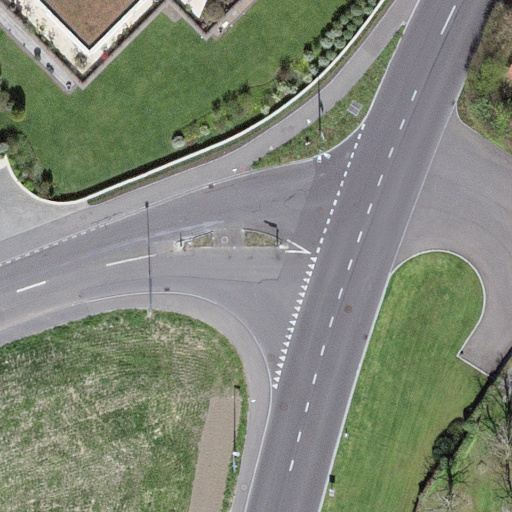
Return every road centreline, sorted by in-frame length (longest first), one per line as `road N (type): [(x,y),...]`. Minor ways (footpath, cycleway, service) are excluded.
road 1 (tertiary): [(0,298),(148,253),(226,239),(285,244),(350,264)]
road 2 (secondary): [(350,264),(460,0)]
road 3 (secondary): [(350,264),(279,511)]
